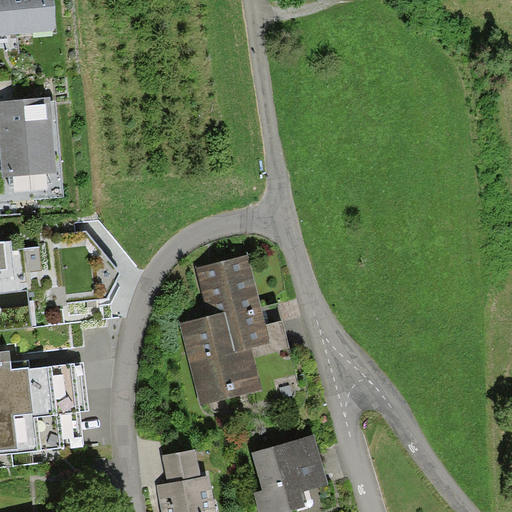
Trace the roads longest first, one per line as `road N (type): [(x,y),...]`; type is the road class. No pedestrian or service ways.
road 1 (residential): [(133,511),(122,377),(144,292),(171,248),(225,223),(281,214)]
road 2 (residential): [(323,345),(347,352),(469,511)]
road 3 (residential): [(281,214),(250,0)]
road 4 (residential): [(370,511),(323,345)]
road 5 (residential): [(281,214),(323,345)]
